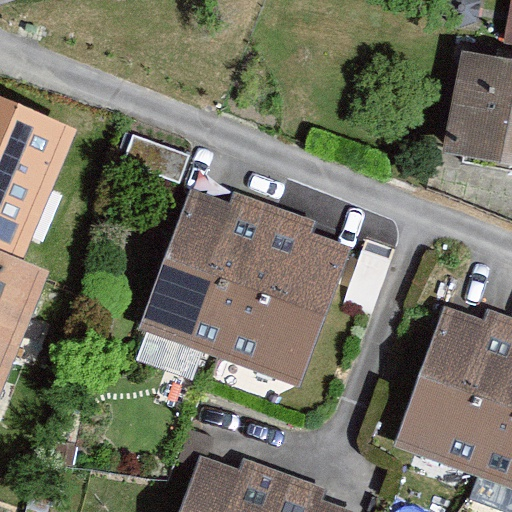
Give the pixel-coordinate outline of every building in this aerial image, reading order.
[(511,3),(503,37),(511,37),(511,3)] [(511,51),(444,40),(427,146),(511,163),(511,51)] [(0,99),(0,253),(18,260),(77,132),(0,99)] [(340,248),(181,190),(139,322),(293,379),(340,248)] [(0,253),(0,385),(45,270),(18,260),(0,253)] [(511,341),(434,312),(392,445),(511,490),(511,341)] [(349,511),(192,460),(175,511),(349,511)]
